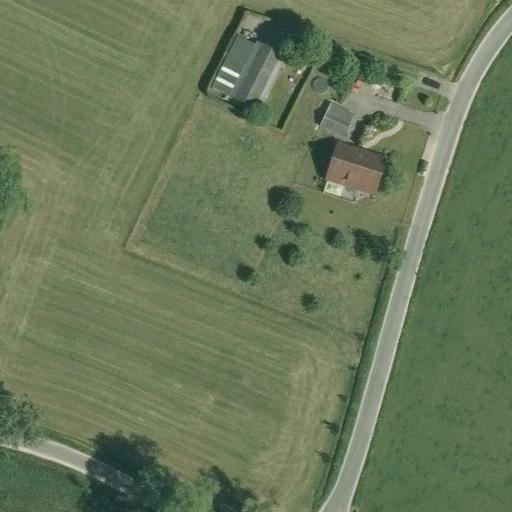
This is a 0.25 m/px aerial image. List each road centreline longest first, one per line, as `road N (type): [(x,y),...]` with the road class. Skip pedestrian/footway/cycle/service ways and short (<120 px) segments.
road 1 (tertiary): [(336,507),(464,81),(511,17)]
road 2 (unclassified): [(173,511),(115,476),(0,436)]
